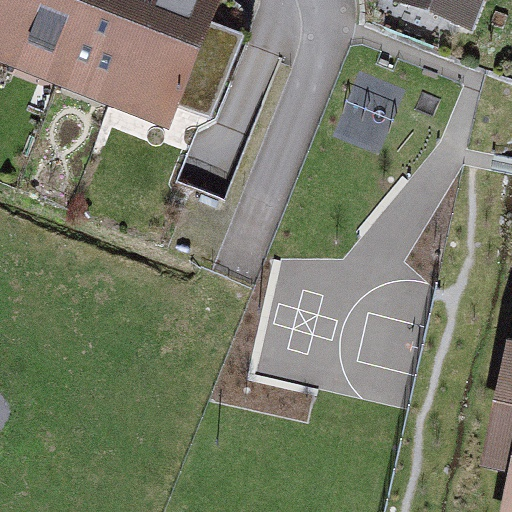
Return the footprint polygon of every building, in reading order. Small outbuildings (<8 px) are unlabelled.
[(0,0),(0,54),(12,59),(35,0),(0,0)] [(70,81),(101,0),(35,0),(12,59),(70,81)] [(127,104),(167,0),(101,0),(70,81),(127,104)] [(185,126),(233,0),(167,0),(127,104),(185,126)] [(483,0),(388,0),(382,18),(466,48),(483,0)]
